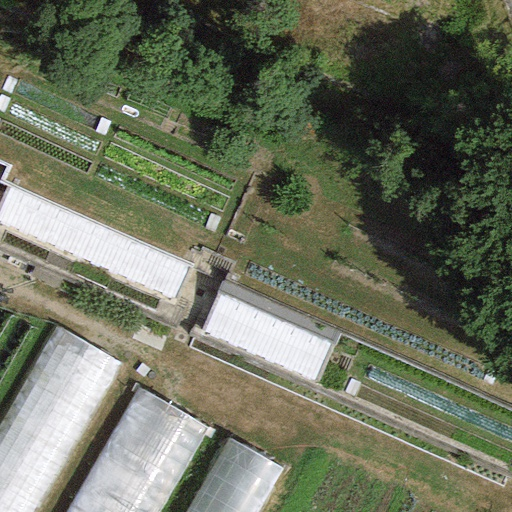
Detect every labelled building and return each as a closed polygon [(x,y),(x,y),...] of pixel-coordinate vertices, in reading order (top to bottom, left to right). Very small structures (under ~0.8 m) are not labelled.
[(182,266),(8,183),(0,199),(0,217),(167,297),(182,266)] [(336,345),(225,288),(200,337),(311,394),(336,345)] [(31,511),(116,369),(44,327),(0,402),(0,511),(31,511)] [(159,511),(205,430),(130,389),(62,511),(159,511)] [(251,511),(277,468),(224,437),(180,511),(251,511)]
